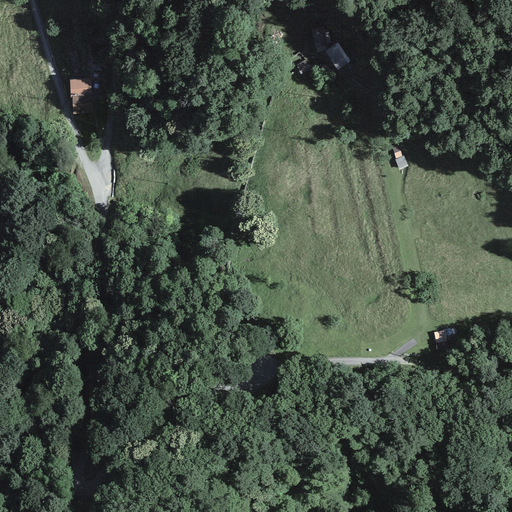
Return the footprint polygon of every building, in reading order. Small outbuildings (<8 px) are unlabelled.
[(323,24),(312,27),(315,44),(326,42),(323,24)] [(349,57),(337,39),(325,47),(337,65),(349,57)] [(305,59),(296,64),(300,73),(307,70),(315,70),(315,64),(307,64),(305,59)] [(330,68),(323,62),(318,68),(325,74),(330,68)] [(92,77),(70,78),(70,96),(72,96),(72,114),(93,113),(92,77)] [(445,331),(434,333),(436,343),(447,342),(445,331)]
